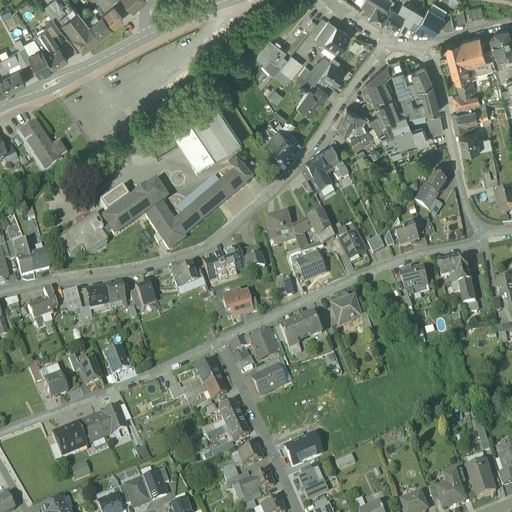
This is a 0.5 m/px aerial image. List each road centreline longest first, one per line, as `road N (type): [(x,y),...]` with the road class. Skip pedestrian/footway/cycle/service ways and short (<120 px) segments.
road 1 (residential): [(389,40),(299,163),(215,239),(158,260),(0,287)]
road 2 (residential): [(219,338),(368,269),(470,239),(482,224)]
road 3 (secondary): [(0,107),(226,0)]
road 4 (residential): [(0,431),(219,338)]
road 5 (residential): [(482,224),(462,189),(434,72),(417,48)]
road 6 (residential): [(219,338),(297,511)]
